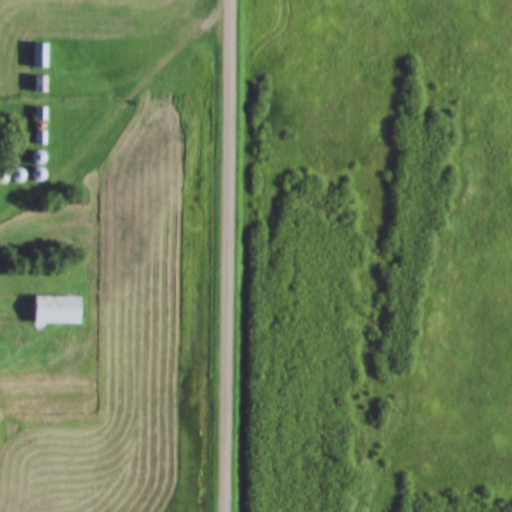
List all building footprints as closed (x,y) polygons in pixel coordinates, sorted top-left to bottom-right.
[(44,44),(28,44),(28,69),(44,69),(44,44)] [(42,78),(30,78),(30,93),(42,93),(42,78)] [(43,109),(31,109),(31,124),(43,124),(43,109)] [(32,134),(32,146),(42,146),(42,134),(32,134)] [(40,157),(32,152),(26,160),(35,166),(40,157)] [(33,185),(42,177),(34,168),(25,176),(33,185)] [(20,174),(12,169),(5,180),(14,185),(20,174)] [(76,298),(29,298),(29,326),(76,326),(76,298)]
